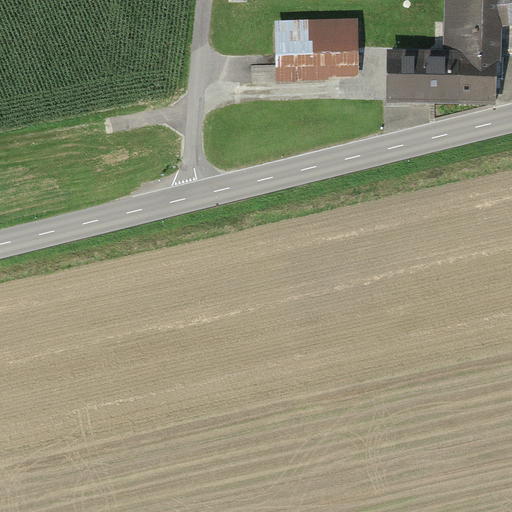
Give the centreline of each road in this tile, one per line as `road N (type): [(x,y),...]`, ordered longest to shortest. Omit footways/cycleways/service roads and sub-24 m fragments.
road 1 (tertiary): [(511,120),(0,245)]
road 2 (track): [(209,0),(187,198)]
